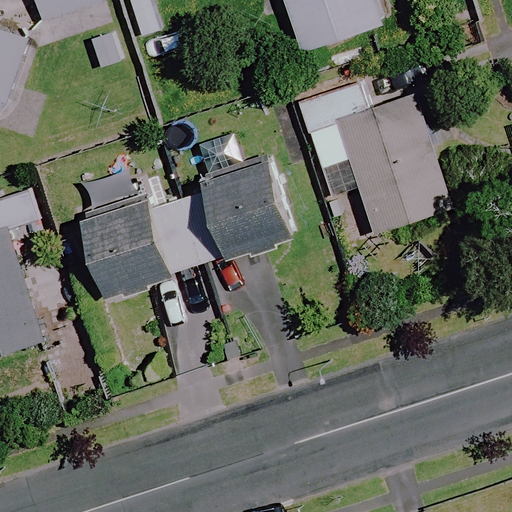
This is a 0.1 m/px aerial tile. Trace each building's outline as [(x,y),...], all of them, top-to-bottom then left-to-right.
[(108,0),(37,0),(46,23),(109,0),(108,0)] [(287,0),(306,53),(383,26),(374,0),(287,0)] [(0,103),(37,49),(0,24),(0,103)] [(300,103),(333,196),(357,187),(376,239),(457,210),(415,92),(372,108),(362,80),(300,103)] [(86,224),(111,297),(295,235),(271,163),(86,224)] [(0,201),(0,358),(48,344),(13,230),(42,222),(33,192),(0,201)]
